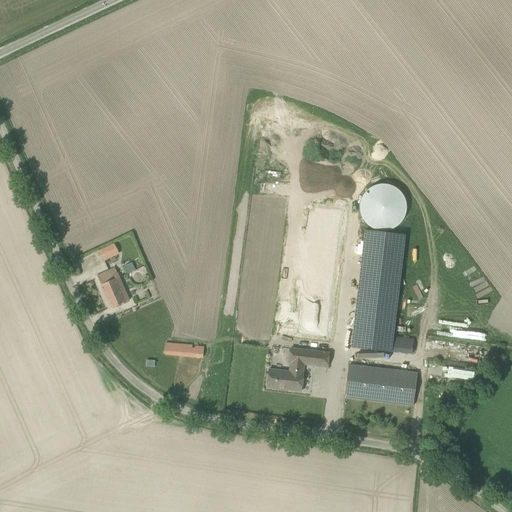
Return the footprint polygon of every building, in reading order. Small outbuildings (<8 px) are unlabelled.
[(292,133),(289,138),(297,143),(300,137),(292,133)] [(365,223),(367,226),(371,228),(374,230),(378,231),(382,231),(386,231),(390,230),(394,228),(397,226),(400,223),(403,220),(405,216),(405,214),(406,212),(406,208),(406,204),(405,200),(403,197),(401,193),(398,190),(395,188),(391,186),(387,185),(383,185),(379,185),(375,186),(371,188),(368,190),(365,193),(363,196),(361,200),(360,204),(359,208),(360,212),(361,216),(362,219),(365,223)] [(273,335),(334,341),(347,207),(310,203),(306,248),(299,247),(297,267),(302,267),(296,320),(282,319),(281,327),(276,327),(289,197),(258,194),(243,343),(272,346),(273,335)] [(393,338),(394,330),(406,236),(366,231),(351,348),(391,352),(393,338)] [(114,244),(99,251),(103,261),(118,254),(114,244)] [(127,274),(136,270),(133,262),(124,267),(127,274)] [(128,301),(118,277),(114,269),(106,273),(97,277),(111,309),(128,301)] [(391,352),(412,355),(414,341),(393,338),(391,352)] [(165,354),(202,358),(203,348),(194,347),(194,348),(191,348),(191,346),(175,345),(165,344),(165,354)] [(268,373),(268,378),(266,388),(300,392),(304,366),(326,368),(328,353),(290,348),(288,363),(290,363),(288,375),(268,373)] [(345,398),(413,406),(417,374),(349,366),(345,398)]
